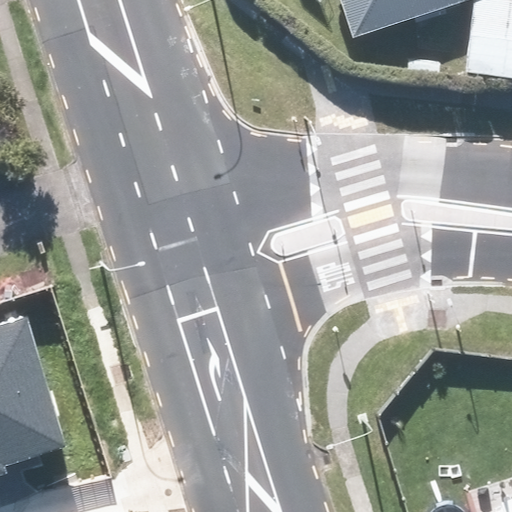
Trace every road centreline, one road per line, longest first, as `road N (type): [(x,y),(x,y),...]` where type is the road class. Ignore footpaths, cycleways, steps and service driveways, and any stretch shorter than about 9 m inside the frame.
road 1 (tertiary): [(182,263),(249,209),(295,192),(429,182),(511,196)]
road 2 (tertiary): [(511,246),(402,246),(253,269),(182,263)]
road 3 (secondary): [(100,0),(182,263)]
road 4 (secondary): [(182,263),(262,511)]
